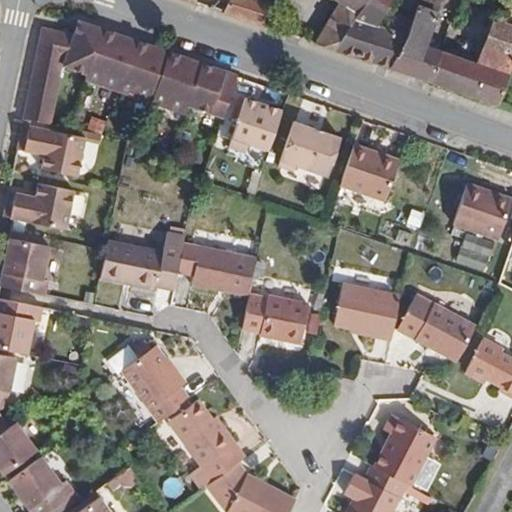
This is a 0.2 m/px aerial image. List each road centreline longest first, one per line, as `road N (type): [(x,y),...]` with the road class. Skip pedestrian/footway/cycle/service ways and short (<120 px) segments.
road 1 (tertiary): [(511,140),(120,0)]
road 2 (residential): [(143,318),(201,330),(318,485)]
